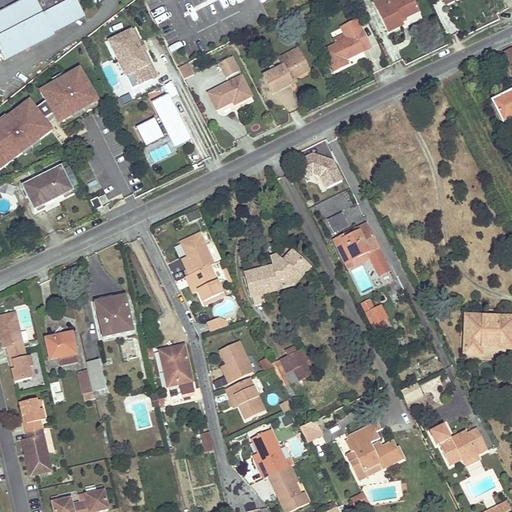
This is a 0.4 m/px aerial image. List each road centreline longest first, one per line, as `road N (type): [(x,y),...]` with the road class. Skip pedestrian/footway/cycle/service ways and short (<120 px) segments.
road 1 (residential): [(136,215),(511,31)]
road 2 (unclassified): [(245,511),(223,465),(194,338),(136,215)]
road 3 (residential): [(0,278),(136,215)]
